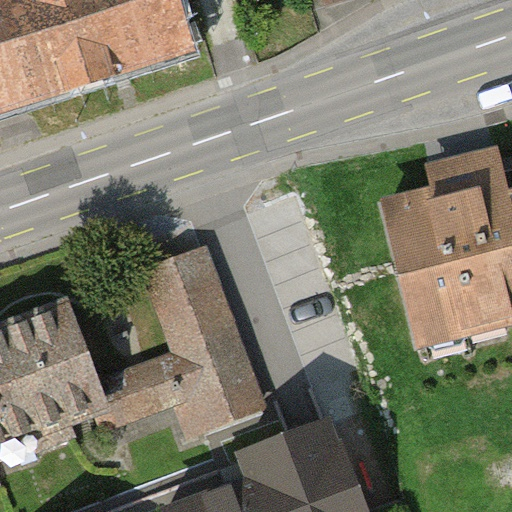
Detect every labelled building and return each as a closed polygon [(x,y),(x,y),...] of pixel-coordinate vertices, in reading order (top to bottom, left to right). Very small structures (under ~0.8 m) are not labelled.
[(0,0),(0,122),(198,60),(178,0),(0,0)] [(391,209),(423,337),(511,314),(511,199),(510,200),(505,181),(391,209)] [(254,410),(196,259),(151,276),(183,361),(98,392),(104,409),(112,426),(178,400),(191,434),(254,410)] [(67,309),(0,334),(0,447),(104,409),(98,392),(67,309)] [(255,481),(176,511),(367,511),(343,449),(338,451),(328,426),(246,458),(255,481)]
